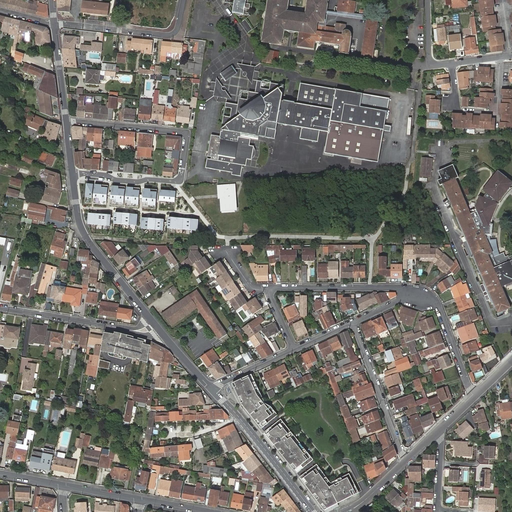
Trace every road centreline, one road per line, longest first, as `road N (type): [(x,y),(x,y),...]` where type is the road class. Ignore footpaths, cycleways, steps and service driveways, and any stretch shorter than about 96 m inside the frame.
road 1 (tertiary): [(154,324),(84,234),(72,172)]
road 2 (residential): [(184,176),(182,132),(65,121)]
road 3 (residential): [(0,307),(136,330),(154,324)]
road 4 (residential): [(54,23),(168,35),(177,30),(184,0)]
road 5 (residential): [(417,291),(268,289)]
road 6 (residential): [(407,460),(353,322)]
road 7 (residential): [(427,0),(435,64),(511,54)]
road 8 (tertiary): [(238,416),(312,511)]
